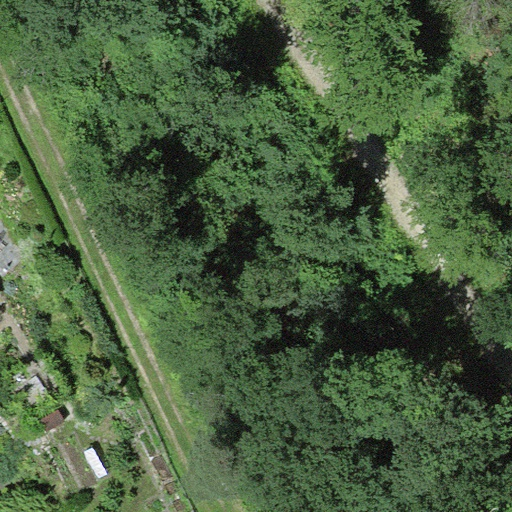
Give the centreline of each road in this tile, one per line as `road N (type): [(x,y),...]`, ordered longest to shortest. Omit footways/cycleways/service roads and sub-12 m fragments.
road 1 (track): [(0,41),(226,511)]
road 2 (track): [(271,0),(511,372)]
